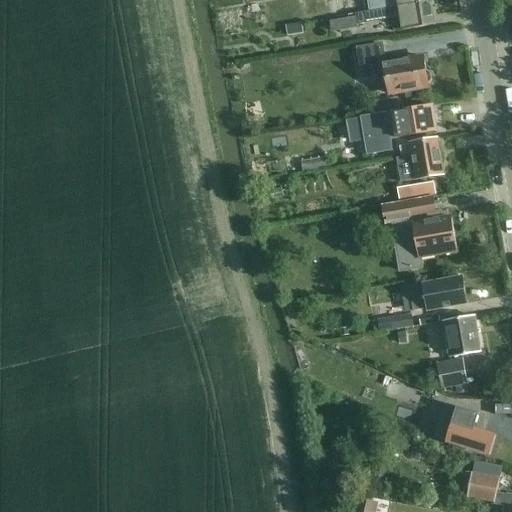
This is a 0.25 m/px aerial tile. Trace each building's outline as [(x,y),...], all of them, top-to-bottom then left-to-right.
[(367,0),(365,0),(360,1),(363,15),(364,14),(370,13),(367,0)] [(367,0),(370,13),(431,2),(430,0),(395,0),(382,2),(381,0),(367,0)] [(363,15),(357,16),(357,18),(359,27),(366,26),(400,20),(402,32),(435,26),(431,2),(370,13),(364,14),(363,15)] [(232,11),(217,13),(219,23),(234,20),(232,11)] [(357,18),(346,20),(348,31),(359,29),(359,27),(357,18)] [(297,25),(290,26),(293,40),(300,39),(304,38),(301,24),(297,25)] [(429,85),(432,81),(431,75),(426,72),(424,58),(384,66),(381,47),(357,51),(362,78),(385,74),(389,96),(429,89),(429,85)] [(399,99),(387,101),(389,113),(401,111),(399,99)] [(391,142),(436,133),(432,107),(363,120),(369,156),(392,151),(391,142)] [(402,158),(397,159),(401,184),(440,177),(444,176),(438,141),(410,146),(411,148),(400,150),(402,158)] [(326,158),(303,162),(304,173),(328,169),(326,158)] [(433,182),(397,188),(397,190),(399,201),(415,199),(435,196),(433,182)] [(410,206),(384,211),(386,224),(393,223),(402,273),(424,269),(422,258),(458,252),(452,218),(431,222),(428,203),(410,206)] [(467,304),(462,278),(423,285),(411,287),(415,311),(427,309),(428,311),(467,304)] [(412,316),(379,321),(381,333),(413,328),(412,316)] [(446,331),(437,333),(439,344),(447,343),(449,353),(450,357),(459,355),(481,352),(475,317),(444,322),(446,331)] [(406,331),(398,333),(400,344),(408,342),(406,331)] [(437,363),(441,388),(466,384),(462,359),(437,363)] [(391,381),(387,393),(396,396),(400,384),(391,381)] [(439,426),(435,438),(445,441),(462,446),(489,456),(496,436),(475,429),(479,415),(466,410),(446,404),(439,426)] [(459,471),(458,480),(464,481),(463,486),(470,487),(468,497),(495,503),(494,505),(504,506),(502,511),(511,511),(511,495),(507,494),(507,496),(497,494),(501,469),(476,464),(474,474),(459,471)] [(353,511),(372,511),(375,502),(357,498),(353,511)]
